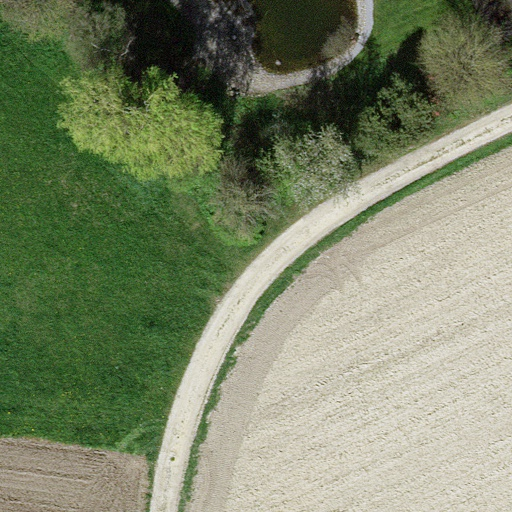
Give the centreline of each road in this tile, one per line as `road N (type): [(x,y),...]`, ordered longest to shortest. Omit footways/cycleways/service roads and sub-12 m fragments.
road 1 (track): [(164,511),(194,381),(310,227),(511,120)]
road 2 (track): [(176,446),(0,419)]
